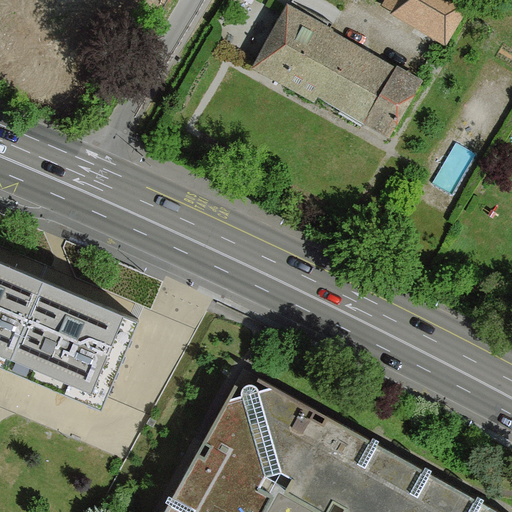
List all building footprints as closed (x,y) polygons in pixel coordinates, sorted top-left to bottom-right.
[(12,0),(0,23),(0,25),(14,33),(8,45),(13,47),(19,50),(20,49),(39,60),(38,62),(41,63),(75,0),(12,0)] [(0,0),(0,23),(12,0),(0,0)] [(466,0),(402,0),(395,12),(446,41),(468,1),(466,0)] [(289,10),(257,66),(317,100),(323,89),(369,115),(366,120),(392,134),(420,84),(289,10)] [(136,317),(0,260),(0,363),(99,405),(136,317)] [(158,511),(261,511),(275,488),(318,511),(493,511),(237,370),(158,511)]
